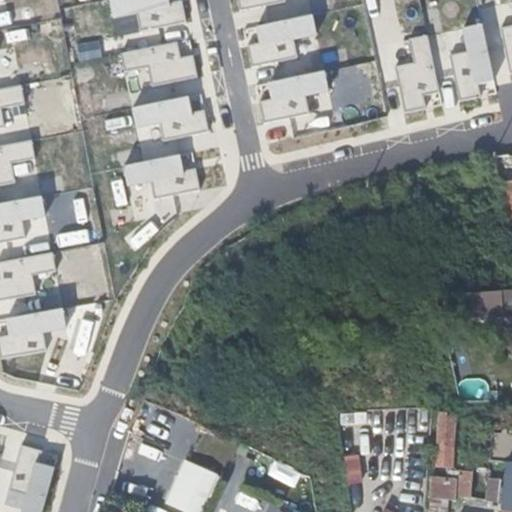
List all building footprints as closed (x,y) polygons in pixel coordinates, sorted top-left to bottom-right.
[(168,0),(110,0),(114,15),(137,11),(141,30),(185,22),(181,1),(169,3),(168,0)] [(237,0),(239,8),(284,0),(283,0),(237,0)] [(317,34),(314,16),(258,26),(261,42),(249,45),(253,65),(297,57),(294,38),(317,34)] [(493,80),(481,25),(464,29),(469,52),(450,56),(459,100),(480,96),(477,84),(493,80)] [(511,25),(502,28),(511,72),(511,71),(511,25)] [(439,90),(427,35),(409,39),(414,62),(395,66),(405,110),(425,106),(423,94),(439,90)] [(178,42),(122,52),(125,70),(149,66),(152,85),(197,77),(193,56),(181,58),(178,42)] [(329,89),(326,71),(270,81),(273,97),(261,100),(264,120),(309,112),(305,93),(329,89)] [(25,103),(21,85),(0,89),(0,126),(4,126),(1,107),(25,103)] [(190,96),(134,106),(137,124),(161,119),(164,138),(209,130),(205,110),(193,112),(190,96)] [(35,158),(31,140),(0,145),(0,183),(15,181),(11,162),(35,158)] [(180,154),(124,164),(127,182),(151,178),(154,197),(199,189),(195,168),(183,170),(180,154)] [(511,181),(501,183),(503,215),(504,219),(505,219),(511,217),(511,181)] [(45,214),(42,196),(0,203),(0,241),(25,237),(21,218),(45,214)] [(324,221),(308,223),(313,260),(318,291),(325,291),(324,279),(321,259),(324,257),(321,233),(326,233),(324,221)] [(378,243),(374,221),(340,227),(347,274),(382,266),(378,243)] [(56,270),(53,253),(0,262),(0,278),(0,279),(0,278),(0,299),(36,293),(33,274),(56,270)] [(511,312),(511,294),(499,295),(500,314),(511,312)] [(66,327),(63,309),(7,319),(10,335),(0,337),(0,347),(2,358),(46,350),(43,331),(66,327)] [(322,426),(334,424),(333,413),(332,401),(319,402),(322,426)] [(439,467),(445,468),(446,476),(454,476),(457,417),(441,416),(439,467)] [(202,511),(218,476),(185,461),(165,504),(183,511),(202,511)] [(458,498),(459,498),(461,471),(458,471),(458,481),(431,481),(429,511),(447,511),(449,502),(457,503),(458,498)] [(461,471),(459,498),(472,498),(475,472),(461,471)] [(488,478),(486,502),(502,502),(503,479),(488,478)] [(370,480),(349,483),(349,492),(371,490),(370,480)] [(264,511),(290,511),(267,503),(264,511)]
